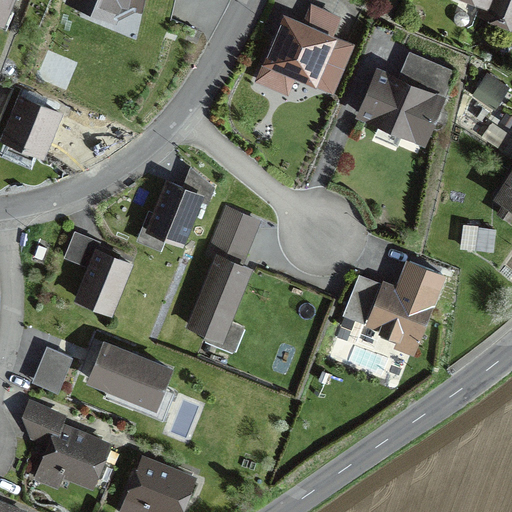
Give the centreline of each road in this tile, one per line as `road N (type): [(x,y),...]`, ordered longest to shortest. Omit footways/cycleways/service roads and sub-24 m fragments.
road 1 (residential): [(244,0),(192,94),(145,146),(84,186),(0,208)]
road 2 (tertiary): [(281,511),(511,349)]
